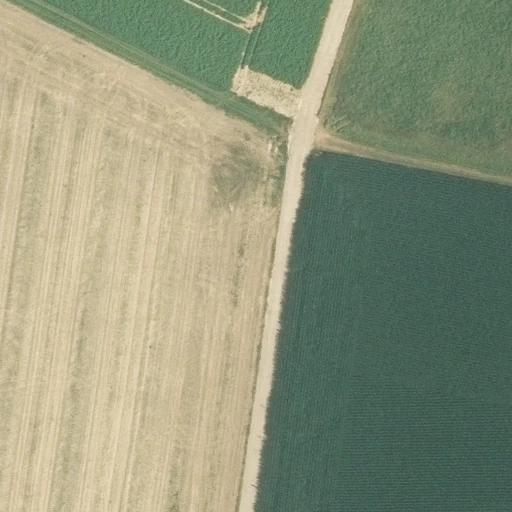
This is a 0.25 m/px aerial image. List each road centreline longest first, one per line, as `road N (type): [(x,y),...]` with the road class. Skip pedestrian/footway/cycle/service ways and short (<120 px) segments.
road 1 (track): [(511,197),(305,155),(2,0)]
road 2 (track): [(251,511),(305,155),(358,0)]
